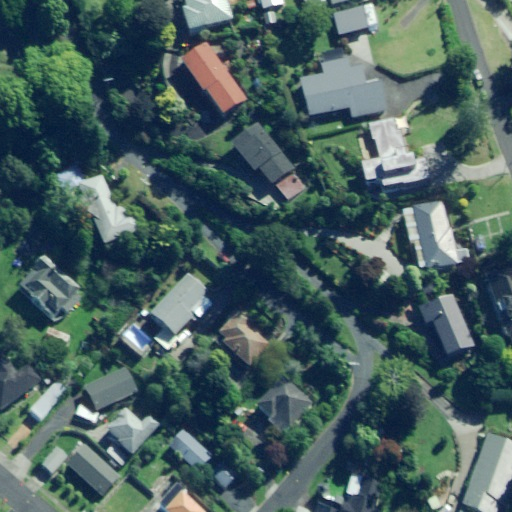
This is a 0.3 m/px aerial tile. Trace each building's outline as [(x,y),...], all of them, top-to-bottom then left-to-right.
[(189,0),(181,2),(185,14),(182,15),(188,37),(232,24),(224,0),(189,0)] [(282,7),(280,0),(259,0),(263,13),(282,7)] [(325,9),(323,0),(302,0),(305,13),(325,9)] [(377,31),(372,10),(333,20),(339,41),(377,31)] [(246,105),(208,49),(181,67),(202,99),(205,97),(222,121),(246,105)] [(350,74),(348,64),(322,70),(324,80),(300,86),(309,124),(349,114),(351,123),(386,114),(380,89),(376,68),(350,74)] [(397,125),(371,131),(379,167),(361,171),(366,191),(381,188),(383,197),(403,192),(428,186),(422,158),(406,162),(397,125)] [(308,186),(258,126),(230,149),(253,178),(258,174),(272,191),(275,189),(287,203),(308,186)] [(116,211),(107,192),(82,203),(103,250),(138,234),(125,207),(116,211)] [(455,252),(444,202),(402,211),(410,248),(413,248),(419,274),(469,263),(466,250),(455,252)] [(82,288),(45,257),(18,290),(55,321),(82,288)] [(511,273),(483,291),(505,345),(508,344),(511,355),(511,273)] [(207,292),(186,274),(150,316),(174,337),(192,317),(188,314),(207,292)] [(439,304),(433,289),(422,294),(428,309),(420,312),(426,327),(432,324),(447,358),(473,347),(452,298),(439,304)] [(118,315),(101,302),(91,315),(100,322),(89,336),(98,342),(118,315)] [(239,310),(215,339),(213,342),(223,351),(226,348),(250,368),(270,343),(253,329),(257,324),(239,310)] [(70,335),(49,327),(43,341),(64,349),(70,335)] [(154,346),(131,328),(121,340),(144,359),(154,346)] [(16,375),(2,356),(0,357),(0,413),(41,382),(28,365),(16,375)] [(139,390),(127,368),(111,377),(109,374),(83,389),(97,414),(139,390)] [(291,393),(279,383),(257,409),(269,420),(267,423),(283,437),(314,402),(297,386),(291,393)] [(65,394),(54,384),(29,412),(40,422),(65,394)] [(99,415),(80,405),(75,415),(95,425),(99,415)] [(106,452),(124,467),(133,457),(159,426),(149,417),(141,426),(125,412),(106,434),(115,442),(106,452)] [(246,426),(232,415),(227,420),(241,432),(246,426)] [(200,436),(188,425),(168,447),(197,472),(212,455),(196,441),(200,436)] [(511,487),(511,443),(488,435),(461,511),(495,511),(499,500),(507,502),(511,487)] [(67,457),(57,448),(41,467),(52,475),(67,457)] [(119,478),(85,448),(67,468),(101,498),(119,478)] [(357,456),(353,468),(366,471),(369,459),(357,456)] [(237,472),(223,461),(211,476),(226,488),(237,472)] [(344,500),(340,511),(330,508),(328,511),(377,511),(389,484),(362,474),(352,503),(344,500)] [(191,503),(177,490),(158,511),(196,511),(189,505),(191,503)]
